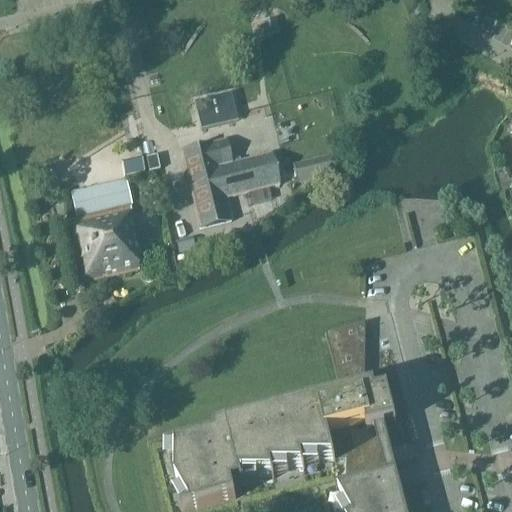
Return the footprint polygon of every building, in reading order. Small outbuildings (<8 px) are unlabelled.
[(269,22),(262,24),(265,37),(273,35),(279,34),(275,21),(269,22)] [(232,99),(197,108),(201,125),(202,130),(207,129),(243,120),(242,115),(241,114),(240,109),(234,110),(232,99)] [(272,156),(232,166),(226,144),(182,155),(200,231),(230,224),(225,200),(269,189),(280,187),(272,156)] [(156,157),(147,159),(147,163),(150,173),(160,171),(157,161),(156,158),(156,157)] [(332,158),(293,168),(298,184),(337,174),(332,158)] [(43,174),(43,176),(43,177),(44,179),(44,180),(45,182),(46,183),(48,184),(49,184),(51,184),(52,184),(54,184),(55,183),(57,182),(58,181),(58,180),(59,179),(59,178),(59,176),(59,175),(59,173),(58,172),(57,171),(55,170),(54,169),(52,169),(50,169),(49,169),(47,169),(46,170),(45,171),(44,173),(43,174)] [(126,181),(71,194),(71,195),(76,217),(131,205),(126,182),(126,181)] [(130,211),(66,226),(80,287),(137,274),(134,259),(141,258),(130,211)] [(406,511),(396,472),(409,469),(409,449),(412,449),(412,448),(390,448),(385,429),(397,426),(389,394),(377,397),(375,390),(365,392),(366,326),(326,336),(342,398),(214,431),(216,438),(166,451),(181,511),(191,511),(236,500),(233,489),(242,486),(242,489),(336,465),(335,463),(346,463),(346,486),(336,489),(341,511),(406,511)]
